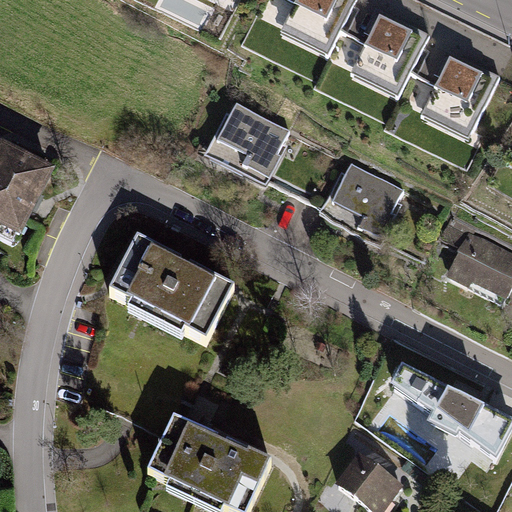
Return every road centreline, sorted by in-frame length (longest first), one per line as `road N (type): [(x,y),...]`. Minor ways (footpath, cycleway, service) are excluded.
road 1 (residential): [(511,377),(111,172)]
road 2 (residential): [(111,172),(59,273),(38,342),(28,429),(31,511)]
road 3 (residential): [(111,172),(0,114)]
